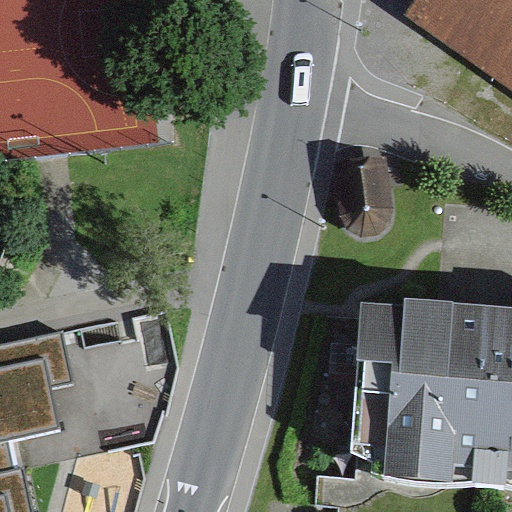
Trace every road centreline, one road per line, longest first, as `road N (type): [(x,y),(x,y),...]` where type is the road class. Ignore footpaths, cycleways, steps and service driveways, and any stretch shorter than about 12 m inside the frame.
road 1 (unclassified): [(184,511),(291,93)]
road 2 (residential): [(291,93),(456,140),(511,170)]
